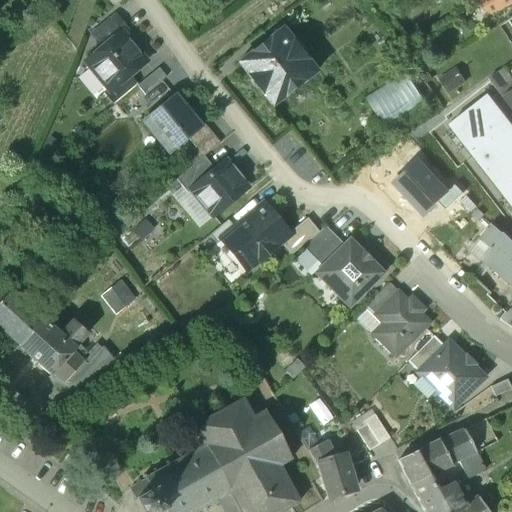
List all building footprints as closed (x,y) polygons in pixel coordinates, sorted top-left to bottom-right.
[(116,16),(92,35),(102,48),(121,32),(122,33),(127,30),(116,16)] [(282,29),(267,41),(267,42),(254,52),(254,51),(238,63),(250,79),(252,78),(261,91),(260,92),(272,107),(288,95),(287,94),(300,84),(301,85),(317,73),(304,57),(303,58),(294,46),(295,45),(282,29)] [(122,33),(121,32),(102,48),(86,62),(110,91),(110,92),(129,76),(146,62),(122,33)] [(511,84),(501,71),(488,80),(495,89),(503,99),(511,92),(511,84)] [(403,73),(361,100),(380,129),(422,101),(403,73)] [(129,76),(110,92),(110,91),(106,94),(114,105),(137,86),(129,76)] [(511,92),(503,99),(511,110),(511,92)] [(201,129),(174,96),(160,108),(150,116),(143,122),(170,154),(177,148),(187,140),(188,139),(201,129)] [(511,130),(486,98),(450,126),(511,205),(511,130)] [(201,129),(188,139),(196,148),(213,134),(205,125),(201,129)] [(196,148),(191,152),(199,161),(204,157),(220,143),(213,134),(196,148)] [(440,204),(453,192),(417,156),(388,185),(423,221),(440,204)] [(204,157),(199,161),(176,180),(188,194),(191,191),(190,190),(215,170),(204,157)] [(215,170),(190,190),(191,191),(212,217),(248,188),(226,161),(215,170)] [(66,215),(26,182),(13,210),(47,238),(66,215)] [(440,204),(447,211),(464,195),(457,188),(453,192),(440,204)] [(284,222),(281,219),(278,215),(275,212),(263,197),(231,224),(216,237),(220,242),(239,264),(247,273),(261,262),(275,250),(273,248),(280,242),(288,236),(292,232),(284,222)] [(108,248),(73,217),(52,243),(87,273),(108,248)] [(307,219),(292,232),(288,236),(280,242),(291,256),(303,247),(319,233),(307,219)] [(228,220),(210,235),(217,245),(220,242),(216,237),(231,224),(228,220)] [(37,249),(9,225),(0,235),(0,238),(27,261),(37,249)] [(483,263),(503,235),(491,226),(471,253),(483,263)] [(344,246),(326,228),(319,233),(303,247),(323,267),(344,246)] [(511,242),(504,234),(503,235),(483,263),(511,287),(511,242)] [(353,245),(346,244),(344,246),(323,267),(319,271),(319,278),(346,304),(352,304),(379,278),(379,271),(353,245)] [(122,279),(100,292),(113,313),(135,299),(122,279)] [(389,285),(367,306),(376,315),(398,294),(389,285)] [(42,320),(11,292),(7,297),(0,304),(0,329),(18,346),(42,320)] [(429,324),(398,293),(398,294),(376,315),(375,316),(383,324),(372,334),(375,337),(375,340),(390,355),(393,354),(395,357),(429,324)] [(75,349),(42,320),(18,346),(51,376),(53,373),(72,353),(75,349)] [(435,335),(410,360),(418,368),(444,343),(435,335)] [(444,343),(418,368),(415,371),(452,410),(454,412),(491,377),(477,362),(463,348),(451,336),(447,339),(444,343)] [(121,368),(102,350),(85,366),(101,379),(121,368)] [(77,357),(72,353),(53,373),(64,383),(82,364),(83,363),(77,357)] [(85,366),(82,364),(64,383),(75,393),(101,379),(85,366)] [(507,379),(490,387),(495,397),(511,390),(507,379)] [(242,400),(193,427),(204,446),(194,451),(192,448),(190,449),(192,452),(181,459),(179,455),(177,456),(179,460),(169,465),(167,462),(165,463),(167,467),(156,472),(154,469),(152,470),(154,474),(148,477),(143,476),(143,478),(146,479),(146,480),(153,491),(136,500),(135,501),(140,511),(161,511),(164,510),(164,511),(195,511),(203,508),(205,511),(207,510),(205,507),(216,501),(218,504),(220,503),(219,500),(229,494),(239,511),(282,511),(298,503),(278,466),(291,459),(265,412),(252,418),(242,400)] [(389,439),(374,415),(365,422),(367,425),(357,431),(370,451),(389,439)] [(473,441),(467,428),(463,430),(469,443),(473,441)] [(463,430),(439,441),(450,465),(458,461),(475,453),(469,443),(463,430)] [(310,436),(301,441),(308,452),(316,448),(310,436)] [(439,441),(398,461),(414,493),(430,484),(428,478),(451,467),(450,465),(439,441)] [(343,457),(333,459),(326,443),(316,448),(308,452),(316,465),(319,464),(329,498),(354,491),(343,457)] [(475,453),(458,461),(467,480),(484,471),(475,453)] [(146,480),(141,483),(137,482),(136,486),(131,489),(130,489),(136,500),(153,491),(146,480)] [(430,484),(414,493),(424,511),(459,511),(462,510),(465,508),(464,507),(451,484),(435,492),(430,484)] [(487,511),(477,498),(464,507),(465,508),(462,510),(463,511),(487,511)]
